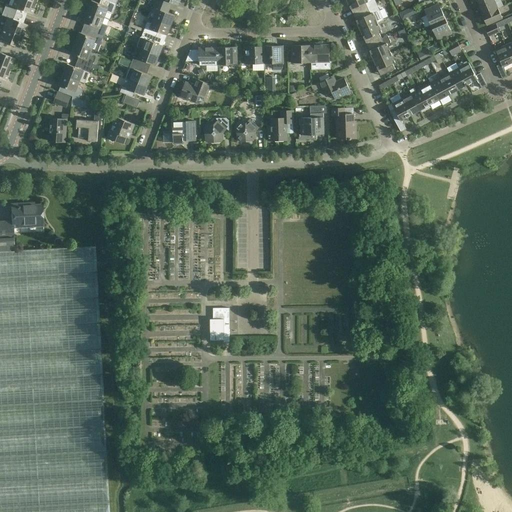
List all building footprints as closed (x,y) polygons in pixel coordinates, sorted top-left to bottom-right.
[(17,8),(31,14),(35,2),(29,0),(14,0),(12,6),(6,3),(4,9),(15,13),(17,8)] [(88,11),(105,18),(107,12),(112,14),(116,4),(106,0),(101,0),(100,4),(92,1),(88,11)] [(347,0),(352,10),(354,15),(368,9),(377,5),(375,0),(347,0)] [(483,15),(498,9),(498,8),(494,0),(492,0),(480,6),(484,15),(483,15)] [(154,19),(171,26),(175,16),(166,12),(168,7),(155,2),(153,8),(157,10),(154,19)] [(368,9),(354,15),(356,21),(361,30),(378,23),(384,20),(377,5),(368,9)] [(425,11),(431,25),(446,19),(441,8),(439,9),(437,5),(425,11)] [(4,28),(22,36),(27,25),(13,19),(15,13),(4,9),(1,15),(8,17),(4,28)] [(399,12),(401,18),(411,14),(408,9),(399,12)] [(483,15),(487,25),(503,18),(498,9),(483,15)] [(90,24),(88,30),(104,36),(108,26),(103,24),(105,18),(88,11),(84,22),(90,24)] [(144,32),(157,37),(158,32),(168,36),(171,26),(154,19),(152,24),(148,22),(144,32)] [(431,25),(438,40),(450,35),(449,31),(451,30),(446,19),(431,25)] [(496,23),(498,28),(508,23),(506,19),(496,23)] [(361,30),(367,45),(382,39),(380,34),(382,33),(378,23),(361,30)] [(485,28),(489,37),(500,32),(498,28),(496,23),(485,28)] [(4,42),(18,47),(22,36),(4,28),(0,37),(0,46),(2,47),(4,42)] [(401,38),(407,36),(404,29),(398,32),(401,38)] [(104,36),(88,30),(86,35),(80,32),(76,43),(93,49),(93,50),(98,52),(104,36)] [(140,38),(137,47),(142,49),(160,56),(164,46),(154,43),(157,37),(144,32),(141,38),(140,38)] [(367,45),(374,60),(391,53),(387,43),(390,42),(388,36),(382,39),(367,45)] [(77,62),(92,67),(95,58),(90,56),(93,50),(93,49),(76,43),(71,54),(79,57),(77,62)] [(312,43),(311,45),(311,63),(312,63),(321,62),(321,69),(330,68),(330,45),(324,45),(319,45),(318,43),(312,43)] [(450,52),(453,56),(462,51),(458,43),(448,48),(450,52)] [(311,63),(311,45),(292,46),(292,63),(311,63)] [(497,66),(502,79),(508,76),(504,67),(511,63),(511,59),(506,45),(495,50),(501,63),(497,66)] [(0,65),(9,69),(14,58),(0,52),(0,51),(2,47),(0,46),(0,65)] [(265,64),(264,46),(245,47),(246,64),(265,64)] [(272,64),(274,69),(282,69),(283,64),(284,64),(283,46),(264,46),(265,64),(272,64)] [(190,50),(186,61),(199,61),(200,65),(218,65),(218,47),(218,48),(199,48),(199,50),(190,50)] [(218,47),(218,65),(237,65),(237,47),(218,47)] [(427,47),(417,53),(421,60),(431,55),(427,47)] [(132,62),(145,67),(147,62),(156,66),(160,56),(142,49),(139,58),(134,57),(132,62)] [(374,60),(381,76),(396,70),(393,64),(396,63),(391,53),(374,60)] [(429,58),(431,63),(441,57),(439,53),(429,58)] [(420,63),(422,68),(431,63),(429,58),(420,63)] [(477,80),(482,89),(487,86),(481,73),(476,76),(469,63),(464,65),(462,61),(457,64),(459,68),(468,85),(477,80)] [(67,64),(63,75),(80,81),(85,83),(92,67),(77,62),(75,67),(67,64)] [(145,67),(132,62),(130,68),(126,77),(131,79),(148,86),(152,76),(143,73),(145,67)] [(410,68),(413,73),(422,68),(420,63),(410,68)] [(0,78),(5,80),(9,69),(0,65),(0,78)] [(410,68),(401,74),(403,78),(413,73),(410,68)] [(450,73),(458,90),(468,85),(459,68),(450,73)] [(440,79),(449,95),(458,90),(450,73),(440,79)] [(401,74),(391,79),(394,83),(403,78),(401,74)] [(80,81),(63,75),(59,85),(67,88),(65,93),(73,97),(79,99),(83,89),(78,87),(80,81)] [(332,92),(335,99),(351,92),(345,78),(334,83),(331,77),(319,82),(325,95),(332,92)] [(127,95),(133,97),(135,92),(144,96),(148,86),(131,79),(127,88),(123,87),(120,93),(127,95)] [(381,90),(394,83),(391,79),(379,85),(381,90)] [(431,84),(440,100),(449,95),(440,79),(431,84)] [(180,97),(196,103),(199,96),(206,98),(211,85),(199,80),(197,86),(186,82),(180,97)] [(421,89),(430,105),(440,100),(431,84),(421,89)] [(274,85),(265,86),(266,95),(274,95),(274,85)] [(421,89),(416,91),(414,88),(410,91),(412,94),(421,110),(430,105),(421,89)] [(71,97),(57,92),(53,102),(67,108),(71,97)] [(402,99),(411,116),(421,110),(412,94),(402,99)] [(123,103),(137,108),(140,100),(133,98),(133,97),(127,95),(123,103)] [(72,107),(86,107),(87,102),(79,99),(73,97),(72,107)] [(401,132),(406,129),(402,121),(411,116),(402,99),(388,107),(394,118),(393,118),(401,132)] [(337,115),(337,139),(356,138),(356,127),(354,127),(354,114),(345,115),(345,108),(332,109),(332,115),(337,115)] [(268,127),(269,141),(287,140),(287,124),(294,123),(294,111),(281,111),(281,118),(272,119),(272,126),(268,127)] [(299,135),(299,140),(317,140),(317,135),(324,134),(324,113),(311,114),(311,118),(301,118),(301,120),(300,120),(300,125),(301,125),(301,135),(299,135)] [(49,141),(65,142),(66,121),(68,121),(69,115),(62,114),(62,119),(51,119),(49,141)] [(108,138),(124,144),(127,138),(130,139),(135,125),(116,117),(108,138)] [(206,140),(208,143),(221,142),(224,140),(223,133),(227,129),(228,130),(229,130),(229,120),(226,118),(216,118),(216,119),(218,120),(214,125),(207,125),(205,127),(206,140)] [(89,141),(98,142),(99,121),(77,120),(77,127),(79,128),(79,138),(89,139),(89,141)] [(238,139),(240,142),(253,141),(256,139),(255,132),(259,128),(250,120),(246,124),(239,124),(237,126),(238,139)] [(173,122),(174,144),(184,143),(184,141),(196,141),(195,121),(173,122)] [(0,511),(109,511),(95,245),(14,250),(13,237),(13,227),(43,225),(42,204),(35,204),(11,206),(12,220),(0,221),(0,511)] [(224,340),(224,342),(230,342),(229,308),(213,308),(213,319),(210,319),(211,340),(224,340)]
